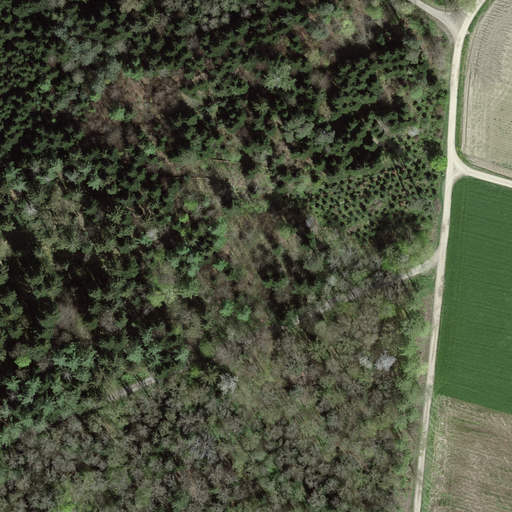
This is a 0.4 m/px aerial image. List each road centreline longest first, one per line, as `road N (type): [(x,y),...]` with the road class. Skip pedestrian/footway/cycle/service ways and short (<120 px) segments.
road 1 (track): [(440,259),(0,442)]
road 2 (track): [(417,511),(448,165)]
road 3 (track): [(448,165),(458,43),(482,0)]
